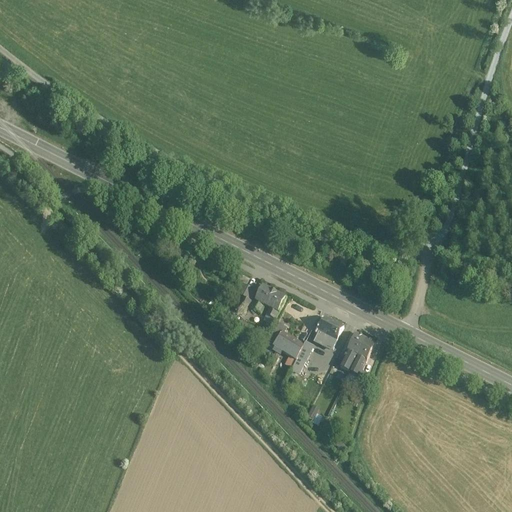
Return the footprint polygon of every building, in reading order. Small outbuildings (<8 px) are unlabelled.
[(247,292),(242,289),(239,295),(244,298),(247,292)] [(255,292),(248,289),(247,292),(244,298),(243,299),(251,302),(255,292)] [(274,295),(263,289),(252,309),(261,314),(264,307),(267,309),(274,295)] [(274,295),(267,309),(270,310),(266,317),(275,321),(285,301),(274,295)] [(251,302),(243,299),(238,311),(245,315),(251,302)] [(344,329),(334,324),(326,320),(315,342),(333,351),(344,329)] [(282,330),(277,326),(271,335),(263,352),(260,358),(265,360),(272,345),(282,330)] [(304,347),(282,334),(273,348),(279,351),(297,362),(298,360),(304,347)] [(357,336),(348,355),(347,355),(340,369),(350,374),(367,340),(357,336)] [(376,345),(367,340),(350,374),(345,382),(346,383),(347,384),(349,386),(350,387),(353,389),(357,382),(358,382),(376,345)] [(314,348),(306,344),(304,347),(298,360),(306,364),(314,348)] [(306,364),(298,360),(292,372),(300,375),(306,364)] [(358,382),(357,382),(353,389),(356,390),(357,394),(362,396),(366,386),(366,387),(366,386),(358,382)] [(319,410),(314,408),(309,418),(314,420),(319,410)]
